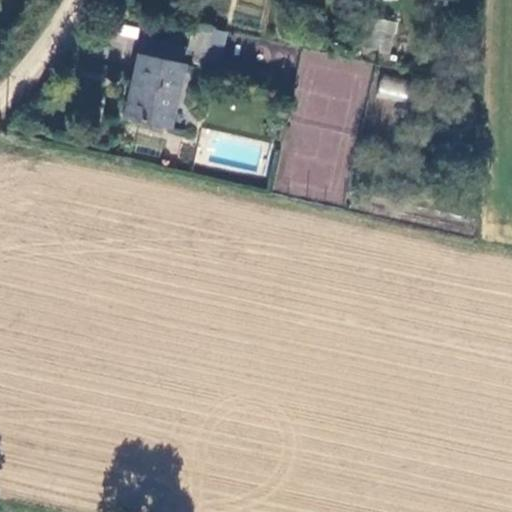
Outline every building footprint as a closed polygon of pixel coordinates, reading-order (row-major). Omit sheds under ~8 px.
[(390,54),(397,22),(375,18),(368,50),(390,54)] [(221,64),(227,36),(196,29),(192,46),(197,48),(210,50),(207,60),(221,64)] [(171,59),(175,43),(147,36),(143,52),(171,59)] [(207,60),(210,50),(197,48),(195,58),(207,60)] [(169,127),(185,63),(171,59),(143,52),(141,51),(124,115),(169,127)] [(405,100),(408,78),(379,75),(377,97),(405,100)] [(461,167),(465,145),(448,142),(444,163),(461,167)]
